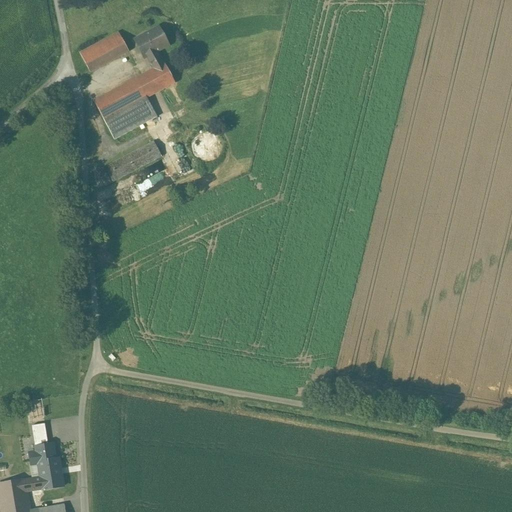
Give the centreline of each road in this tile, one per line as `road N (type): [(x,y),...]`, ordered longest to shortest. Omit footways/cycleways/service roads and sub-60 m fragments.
road 1 (unclassified): [(511,439),(92,364)]
road 2 (unclassified): [(92,364),(84,163),(69,67)]
road 3 (unclassified): [(92,364),(81,419),(87,511)]
